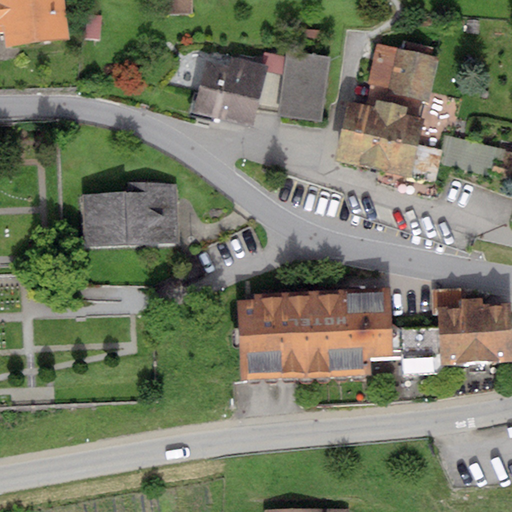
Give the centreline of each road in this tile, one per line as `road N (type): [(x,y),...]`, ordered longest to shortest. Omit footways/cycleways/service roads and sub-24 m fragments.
road 1 (residential): [(511,280),(290,219),(143,123),(69,106),(0,105)]
road 2 (residential): [(185,444),(511,408)]
road 3 (residential): [(185,444),(0,477)]
